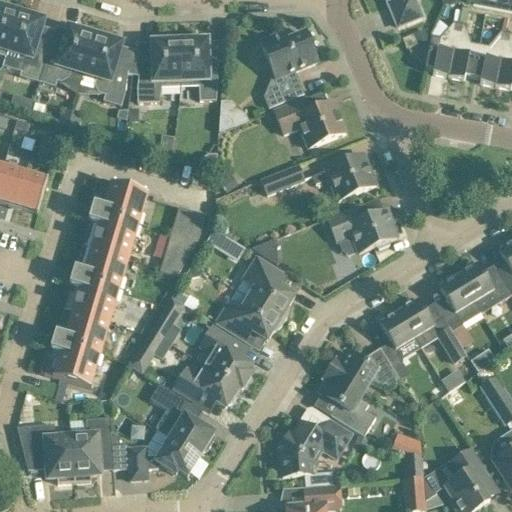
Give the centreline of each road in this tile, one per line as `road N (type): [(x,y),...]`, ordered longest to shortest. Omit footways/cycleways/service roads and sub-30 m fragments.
road 1 (residential): [(200,508),(321,327),(439,246)]
road 2 (residential): [(337,0),(112,0)]
road 3 (residential): [(0,265),(38,276),(0,408)]
road 4 (residential): [(439,246),(381,113)]
road 5 (residential): [(381,113),(511,141)]
road 6 (residential): [(381,113),(338,0)]
